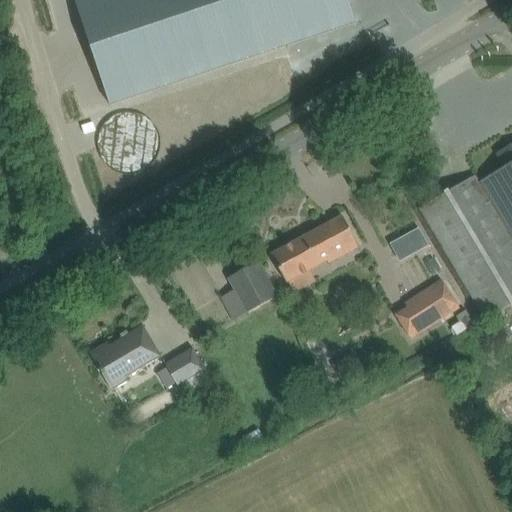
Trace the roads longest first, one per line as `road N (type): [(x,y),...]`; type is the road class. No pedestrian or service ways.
road 1 (tertiary): [(0,322),(511,15)]
road 2 (track): [(96,265),(19,0)]
